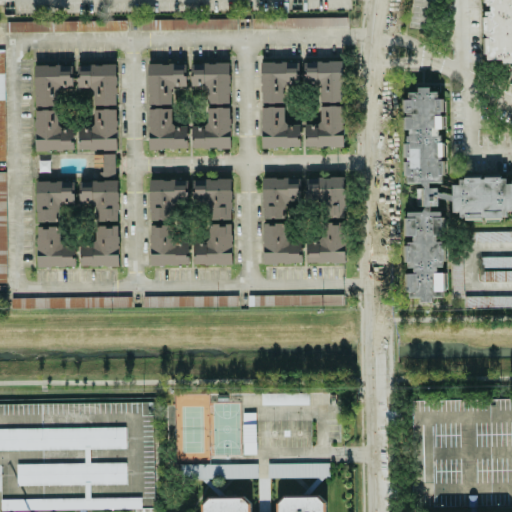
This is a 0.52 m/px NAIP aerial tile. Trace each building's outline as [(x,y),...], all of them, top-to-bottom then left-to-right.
[(511,0),(482,0),(483,4),(485,4),(484,39),(483,39),(483,61),(511,61),(511,0)] [(251,19),(251,29),(346,28),(346,17),(251,19)] [(236,19),(141,20),(141,30),(236,29),(236,19)] [(7,22),(8,33),(123,31),(123,20),(7,22)] [(343,63),(343,103),(322,103),(322,90),(317,85),(306,86),(306,64),(343,63)] [(262,65),(262,105),(284,104),(283,91),(288,86),(299,86),(299,64),(262,65)] [(148,65),(149,105),(170,105),(170,91),(175,87),(186,87),(185,65),(148,65)] [(230,65),(230,105),(209,105),(209,92),(204,87),(193,88),(193,66),(230,65)] [(35,66),(36,106),(57,106),(57,92),(62,88),(73,88),(72,66),(35,66)] [(115,66),(116,106),(95,106),(95,93),(90,88),(79,89),(78,67),(115,66)] [(511,178),(458,179),(450,196),(429,186),(429,183),(443,183),(442,97),(419,86),(404,101),(405,183),(421,183),(421,198),(417,202),(424,205),(421,212),(406,212),(407,293),(433,306),(433,291),(446,291),(445,273),(434,273),(445,262),(444,216),(438,206),(438,199),(452,199),(452,208),(463,219),(511,218),(511,178)] [(343,147),(343,107),(322,107),(322,121),(317,125),(306,126),(306,147),(343,147)] [(149,149),(149,109),(170,109),(170,123),(175,127),(186,127),(186,149),(149,149)] [(231,149),(230,109),(209,110),(210,123),(205,128),(194,128),(194,150),(231,149)] [(264,149),(264,109),(285,109),(285,123),(290,127),(301,127),(301,149),(264,149)] [(118,151),(118,111),(97,112),(97,125),(92,130),(81,130),(81,152),(118,151)] [(34,152),(34,112),(55,112),(55,125),(60,130),(71,130),(71,151),(34,152)] [(114,154),(92,154),(92,166),(102,166),(102,176),(115,176),(114,154)] [(264,178),(264,218),(285,218),(285,204),(290,200),(301,200),(301,178),(264,178)] [(345,179),(346,219),(325,219),(324,205),(319,201),(309,201),(308,179),(345,179)] [(151,181),(152,220),(173,220),(173,207),(177,202),(188,202),(188,180),(151,181)] [(234,180),(234,220),(213,220),(213,207),(208,202),(197,203),(197,181),(234,180)] [(118,181),(118,221),(97,222),(97,208),(92,204),(81,204),(81,182),(118,181)] [(38,182),(38,222),(60,222),(59,208),(64,204),(75,204),(75,182),(38,182)] [(265,264),(264,224),(285,224),(285,237),(290,242),(301,242),(302,263),(265,264)] [(347,264),(347,224),(326,225),(326,238),(321,243),(310,243),(310,265),(347,264)] [(232,265),(232,225),(210,226),(211,239),(206,244),(195,244),(195,265),(232,265)] [(152,267),(151,227),(172,226),(173,240),(178,244),(189,244),(189,266),(152,267)] [(38,268),(38,229),(59,228),(59,242),(64,246),(75,246),(75,268),(38,268)] [(119,268),(119,228),(97,229),(98,242),(93,247),(82,247),(82,269),(119,268)] [(474,242),(511,241),(511,231),(474,232),(474,242)] [(511,256),(481,257),(481,268),(511,267),(511,256)] [(462,293),(461,263),(451,264),(452,294),(462,293)] [(511,270),(483,271),(483,282),(511,281),(511,270)] [(144,307),(235,305),(235,295),(144,297),(144,307)] [(463,308),(511,306),(511,296),(463,297),(463,308)] [(11,298),(11,308),(131,307),(130,297),(11,298)] [(307,393),(261,393),(261,405),(307,405),(307,393)] [(255,412),(242,413),(243,454),(256,454),(255,412)] [(0,428),(0,450),(84,449),(84,463),(16,464),(16,485),(126,484),(126,463),(89,463),(89,449),(125,449),(125,427),(0,428)] [(257,463),(179,465),(179,479),(257,478),(257,463)] [(267,478),(329,477),(329,463),(267,464),(267,478)] [(250,511),(275,511),(275,503),(283,495),(317,495),(325,503),(325,511),(200,511),(200,504),(208,496),(242,496),(250,503),(250,511)] [(141,497),(96,498),(96,506),(83,506),(83,499),(0,500),(1,510),(141,508),(141,497)]
